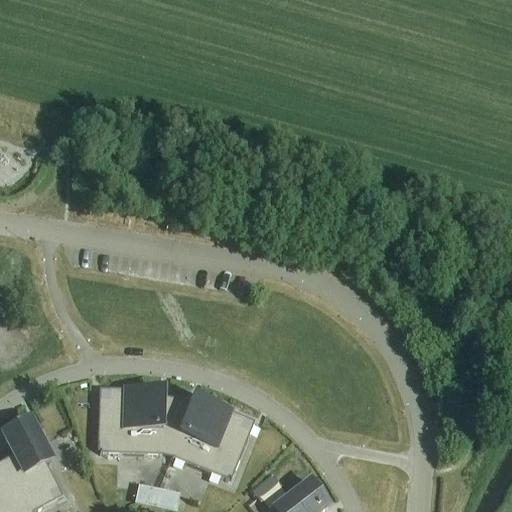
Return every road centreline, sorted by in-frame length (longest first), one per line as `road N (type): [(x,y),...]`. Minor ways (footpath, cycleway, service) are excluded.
road 1 (residential): [(0,223),(321,287),(375,327),(411,388),(426,469)]
road 2 (residential): [(0,415),(47,386),(100,368),(187,374),(269,409),(325,464)]
